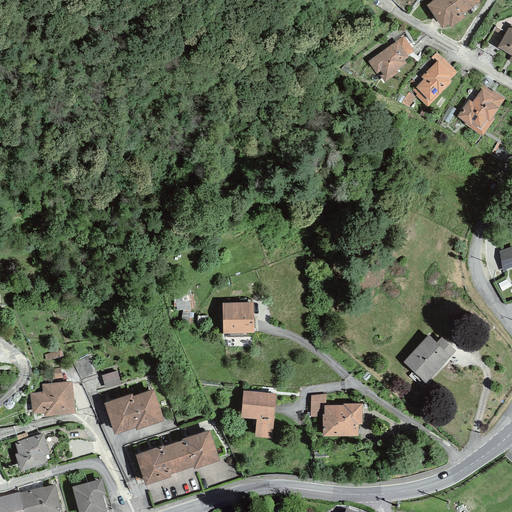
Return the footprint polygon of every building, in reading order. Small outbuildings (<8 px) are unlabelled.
[(472,0),(435,0),(426,6),(441,29),(477,6),(472,0)] [(511,27),(509,26),(496,48),(511,57),(509,61),(511,62),(511,27)] [(398,40),(369,61),(384,82),(413,61),(398,40)] [(439,61),(410,87),(427,106),(456,80),(439,61)] [(502,103),(480,89),(459,121),(481,136),(502,103)] [(511,243),(500,247),(504,267),(511,265),(511,243)] [(193,318),(194,291),(175,291),(175,307),(183,307),(183,318),(193,318)] [(253,303),(221,303),(222,334),(253,333),(253,303)] [(450,354),(430,337),(406,365),(426,382),(450,354)] [(61,349),(44,355),(46,361),(63,355),(61,349)] [(119,367),(102,370),(106,385),(122,382),(119,367)] [(61,368),(48,370),(50,383),(63,381),(61,368)] [(42,391),(30,392),(32,414),(43,412),(43,415),(76,411),(72,380),(63,381),(50,383),(42,384),(42,391)] [(153,389),(107,402),(115,434),(162,421),(153,389)] [(276,396),(242,393),(240,418),(254,419),(252,436),(273,438),(276,396)] [(360,407),(323,407),(323,436),(360,436),(360,407)] [(209,428),(132,455),(143,485),(220,458),(209,428)] [(18,440),(14,441),(18,452),(15,453),(21,471),(46,462),(44,455),(51,453),(43,431),(28,437),(18,440)] [(101,478),(71,487),(78,511),(97,511),(110,508),(101,478)] [(61,511),(54,483),(0,496),(0,511),(61,511)]
